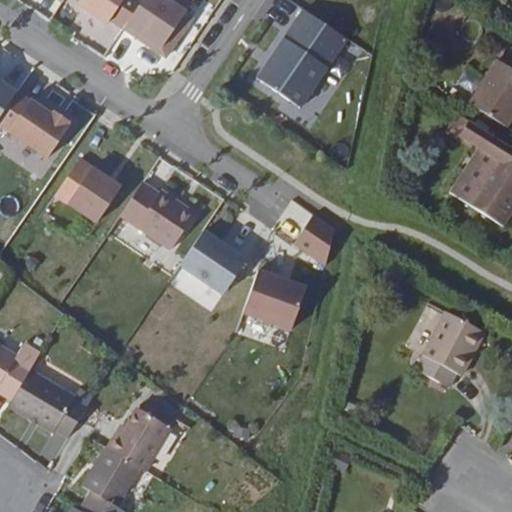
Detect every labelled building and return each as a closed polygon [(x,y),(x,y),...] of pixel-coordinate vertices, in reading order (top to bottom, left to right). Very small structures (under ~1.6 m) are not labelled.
[(60,0),(60,1),(90,20),(102,0),(60,0)] [(157,0),(122,0),(106,24),(120,34),(123,29),(144,44),(169,7),(157,0)] [(331,33),(287,4),(255,52),(259,55),(245,76),(285,102),(331,33)] [(241,73),(245,76),(259,55),(255,52),(241,73)] [(511,87),(511,75),(481,56),(453,101),(489,124),(511,87)] [(25,105),(0,89),(0,134),(31,155),(52,123),(50,121),(52,118),(37,108),(35,111),(25,105)] [(25,105),(35,111),(37,108),(27,102),(25,105)] [(511,155),(472,129),(463,144),(476,152),(448,196),(486,219),(503,193),(511,177),(511,155)] [(80,221),(105,184),(63,156),(38,192),(80,221)] [(510,197),(511,192),(511,177),(503,193),(510,197)] [(143,190),(126,179),(104,213),(155,247),(179,210),(145,187),(143,190)] [(311,260),(319,224),(298,210),(279,239),(311,260)] [(188,227),(165,262),(208,291),(231,256),(188,227)] [(244,264),(228,310),(274,326),(290,280),(244,264)] [(466,329),(430,310),(398,365),(430,383),(438,369),(442,372),(466,329)] [(15,360),(0,350),(0,394),(10,401),(29,370),(14,361),(15,360)] [(74,396),(30,369),(29,370),(10,401),(7,407),(51,433),(54,430),(67,439),(86,408),(72,399),(74,396)] [(104,420),(89,446),(125,468),(151,423),(119,403),(107,422),(104,420)] [(127,469),(125,468),(89,446),(67,482),(75,488),(62,509),(67,511),(113,511),(105,506),(127,469)]
